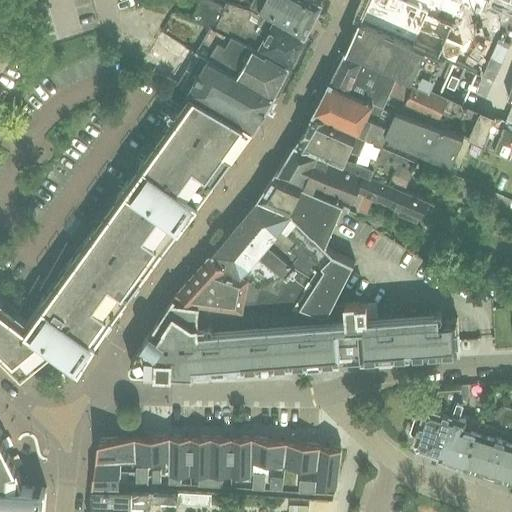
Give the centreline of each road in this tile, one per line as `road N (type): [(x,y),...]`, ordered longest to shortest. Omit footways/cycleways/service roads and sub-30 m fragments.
road 1 (residential): [(92,393),(128,329),(260,161),(343,0)]
road 2 (residential): [(92,393),(338,391)]
road 3 (residential): [(493,502),(392,462),(352,426),(338,391)]
road 4 (residential): [(338,391),(392,370),(511,364)]
